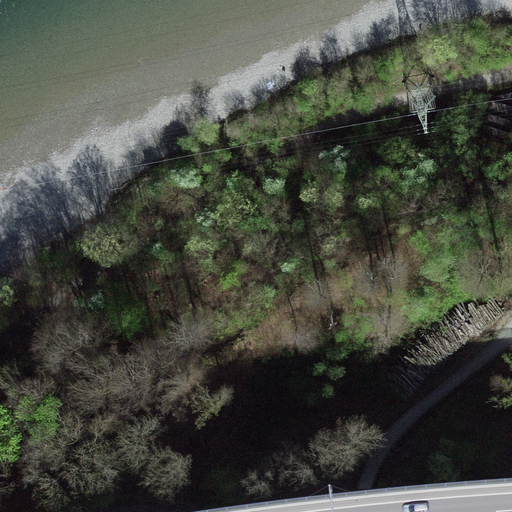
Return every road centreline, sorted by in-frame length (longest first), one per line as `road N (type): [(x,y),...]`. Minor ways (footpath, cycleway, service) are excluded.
road 1 (track): [(0,352),(201,198),(306,137),(410,96),(511,76)]
road 2 (track): [(511,334),(391,435),(369,473),(361,511)]
